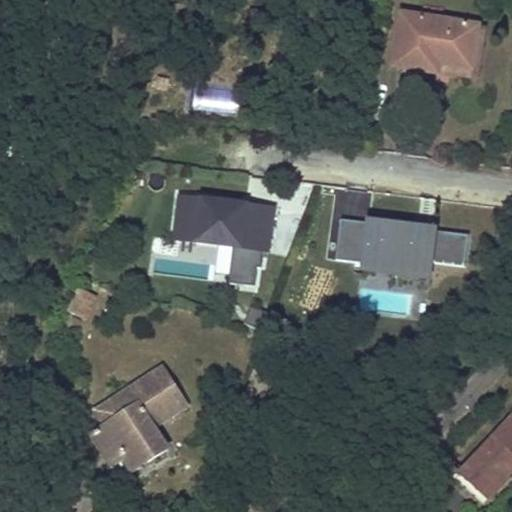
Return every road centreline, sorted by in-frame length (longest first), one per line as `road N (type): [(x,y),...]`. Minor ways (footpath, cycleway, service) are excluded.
road 1 (residential): [(511,189),(267,159)]
road 2 (residential): [(362,511),(511,351)]
